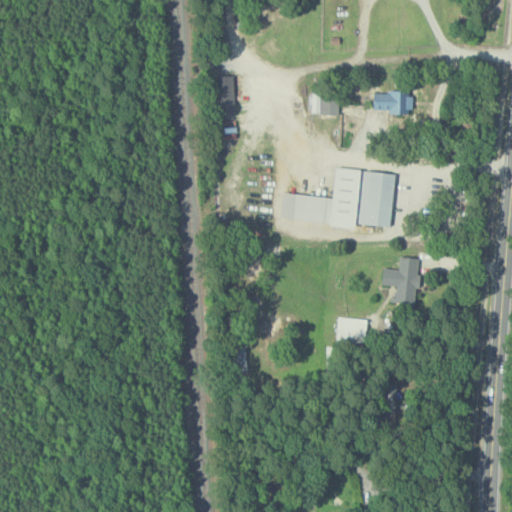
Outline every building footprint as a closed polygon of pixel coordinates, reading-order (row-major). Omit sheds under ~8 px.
[(234,113),(233,75),(217,76),(217,114),(234,113)] [(372,91),(372,110),(388,110),(388,114),(410,114),(411,92),(372,91)] [(311,114),(338,113),(338,96),(311,97),(311,114)] [(389,227),(394,173),(334,168),(331,197),(281,193),(279,219),(352,226),(353,224),(389,227)] [(418,258),(398,257),(398,269),(382,268),(381,285),(395,286),(394,303),(416,304),(418,258)] [(336,339),(364,340),(364,317),(336,316),(336,339)] [(247,369),(245,347),(232,348),(234,370),(247,369)]
